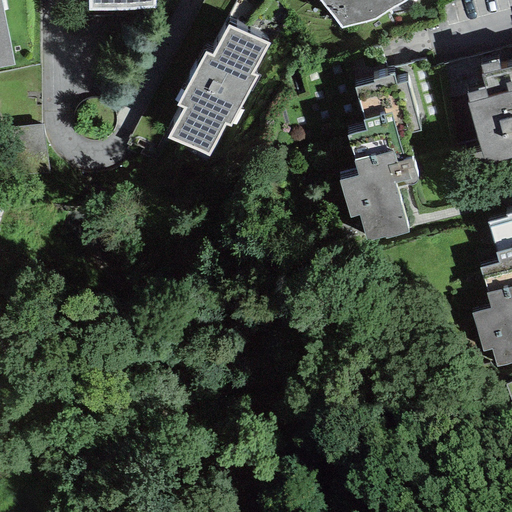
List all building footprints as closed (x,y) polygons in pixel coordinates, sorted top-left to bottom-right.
[(1,0),(0,0),(0,67),(13,65),(1,0)] [(88,0),(88,11),(132,10),(155,9),(154,0),(88,0)] [(319,0),(341,29),(375,19),(406,0),(319,0)] [(184,109),(167,139),(208,157),(225,124),(231,126),(258,77),(253,75),(268,45),(228,26),(212,56),(205,53),(177,106),(184,109)] [(466,103),(485,165),(511,157),(511,67),(500,70),(497,60),(480,65),(482,74),(480,74),(485,89),(466,94),(469,103),(466,103)] [(397,136),(420,131),(406,80),(397,83),(394,74),(372,81),(373,83),(354,88),(364,121),(362,121),(365,131),(346,136),(355,161),(353,161),(357,175),(339,181),(350,218),(358,215),(367,242),(385,237),(385,239),(408,232),(394,184),(403,181),(405,184),(407,185),(409,186),(411,185),(414,184),(416,182),(417,179),(417,176),(411,159),(405,161),(397,136)] [(511,213),(506,215),(506,218),(487,223),(496,253),(495,253),(498,263),(480,268),(487,293),(485,294),(490,308),(471,314),(482,352),(491,350),(496,368),(511,362),(511,213)]
